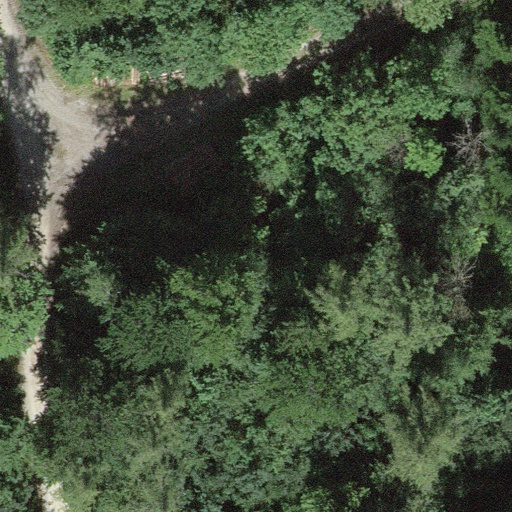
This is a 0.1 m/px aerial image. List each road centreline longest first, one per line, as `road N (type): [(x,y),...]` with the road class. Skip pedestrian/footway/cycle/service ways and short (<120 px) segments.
road 1 (track): [(0,54),(32,166),(27,390),(60,511)]
road 2 (track): [(403,0),(32,166)]
